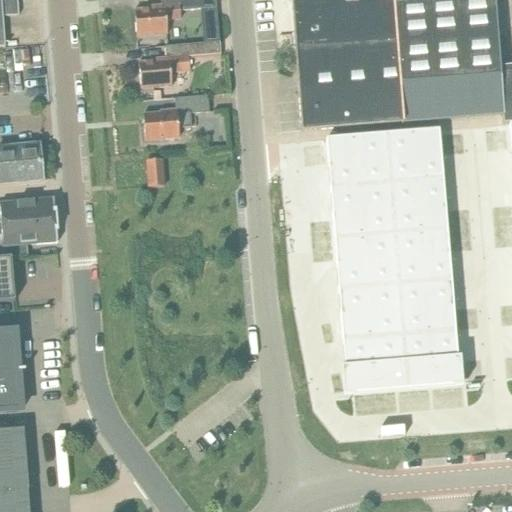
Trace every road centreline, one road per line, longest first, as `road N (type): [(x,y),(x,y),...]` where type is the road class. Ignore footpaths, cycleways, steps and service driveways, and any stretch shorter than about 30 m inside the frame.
road 1 (unclassified): [(301,480),(279,417),(240,0)]
road 2 (unclassified): [(175,511),(116,434),(95,384),(76,186)]
road 3 (unclassified): [(301,480),(364,487),(511,475)]
road 4 (residential): [(76,186),(61,0)]
